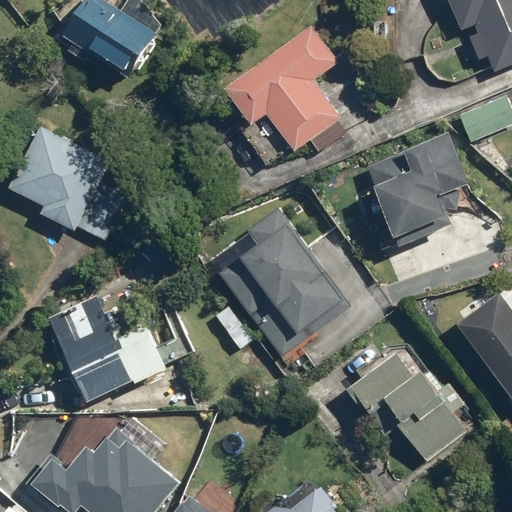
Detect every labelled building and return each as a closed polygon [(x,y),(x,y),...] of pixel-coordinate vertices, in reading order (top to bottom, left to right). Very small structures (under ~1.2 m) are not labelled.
[(160,34),(104,0),(90,0),(85,9),(69,0),(67,0),(56,18),(69,26),(64,35),(133,78),(160,34)] [(511,0),(447,0),(459,29),(468,26),(481,58),(491,54),(499,75),(511,69),(511,0)] [(342,61),(317,25),(231,90),(259,126),(271,117),(300,156),(346,121),(315,82),(342,61)] [(511,111),(506,96),(461,114),(472,142),(511,126),(511,111)] [(43,124),(11,187),(49,206),(45,215),(106,246),(132,196),(103,181),(114,160),(43,124)] [(471,186),(450,132),(408,150),(417,171),(378,188),(400,241),(452,219),(444,198),(471,186)] [(280,206),(211,258),(262,327),(282,311),(304,341),(353,304),(280,206)] [(101,294),(50,319),(92,404),(197,352),(186,330),(159,343),(150,325),(123,338),(101,294)] [(511,304),(505,295),(460,325),(511,395),(511,304)] [(397,355),(351,386),(391,438),(404,428),(430,462),(469,432),(456,414),(466,406),(449,385),(441,391),(424,370),(415,377),(397,355)] [(73,511),(152,511),(173,485),(116,440),(99,461),(87,451),(67,475),(48,460),(32,480),(73,511)] [(341,511),(323,487),(296,508),(263,506),(262,511),(341,511)]
